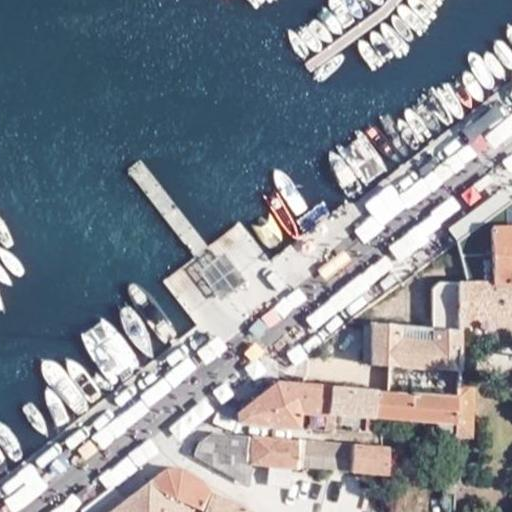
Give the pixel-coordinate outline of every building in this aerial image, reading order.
[(511,198),(456,238),(467,280),(511,278),(511,198)] [(231,262),(219,246),(203,258),(193,265),(205,281),(215,274),(231,262)] [(434,285),(434,325),(459,326),(459,314),(511,312),(511,278),(467,280),(439,279),(434,285)] [(459,326),(434,325),(370,320),(370,321),(367,362),(460,369),(459,326)] [(457,391),(455,421),(456,433),(470,434),(472,387),(467,387),(467,381),(457,380),(457,391)] [(261,392),(236,412),(237,419),(296,424),(297,409),(371,414),(373,390),(275,382),(268,387),(261,392)] [(373,390),(371,414),(455,421),(457,391),(409,388),(409,392),(373,390)] [(381,477),(387,478),(387,470),(385,471),(386,444),(369,443),(298,436),(298,439),(251,434),(250,462),(295,467),(296,464),(382,471),(381,477)] [(399,447),(391,447),(390,459),(398,460),(399,447)] [(445,491),(453,490),(454,455),(447,454),(445,491)] [(196,511),(205,490),(208,485),(208,484),(179,466),(164,467),(153,475),(104,511),(196,511)] [(243,511),(245,506),(205,490),(196,511),(243,511)]
